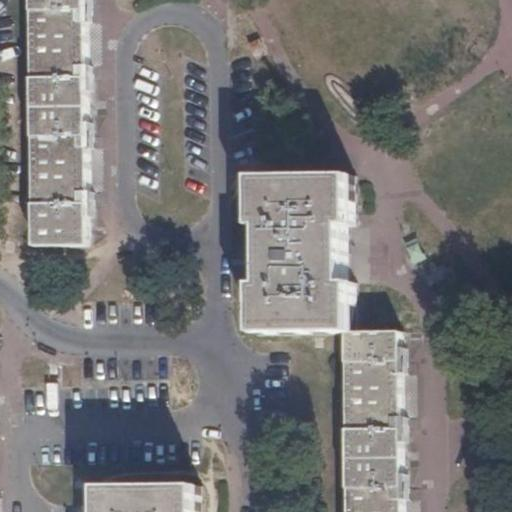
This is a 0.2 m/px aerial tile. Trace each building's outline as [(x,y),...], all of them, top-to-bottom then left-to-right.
[(89,68),(89,24),(89,23),(83,23),(83,0),(87,0),(35,0),(38,247),(91,247),(91,219),(91,217),(85,217),(85,195),(91,194),(91,193),(91,150),(91,149),(84,149),(85,126),(90,126),(90,125),(90,93),(90,91),(84,91),(84,69),(89,69),(89,68)] [(89,23),(89,24),(93,24),(92,0),(87,0),(83,0),(83,23),(89,23)] [(94,68),(89,68),(89,69),(84,69),(84,91),(90,91),(90,93),(94,93),(94,68)] [(94,125),(90,125),(90,126),(85,126),(84,149),(91,149),(91,150),(95,150),(94,125)] [(350,335),(356,335),(356,286),(349,286),(348,229),(355,229),(355,179),(256,180),(257,229),(263,229),(264,287),(257,287),(258,336),(350,335)] [(95,194),(91,193),(91,194),(85,195),(85,217),(91,217),(91,219),(96,219),(95,194)] [(403,334),(356,335),(350,335),(351,511),(405,511),(405,501),(406,500),(399,500),(399,478),(405,478),(405,476),(404,444),(404,442),(399,443),(398,420),(405,420),(404,419),(404,371),(404,370),(398,369),(398,351),(403,351),(403,350),(403,334)] [(408,351),(403,350),(403,351),(398,351),(398,369),(404,370),(404,371),(407,371),(408,351)] [(408,419),(404,419),(405,420),(398,420),(399,443),(404,442),(404,444),(408,444),(408,419)] [(409,476),(405,476),(405,478),(399,478),(399,500),(406,500),(405,501),(409,501),(409,476)] [(201,511),(202,489),(102,489),(102,511),(201,511)]
